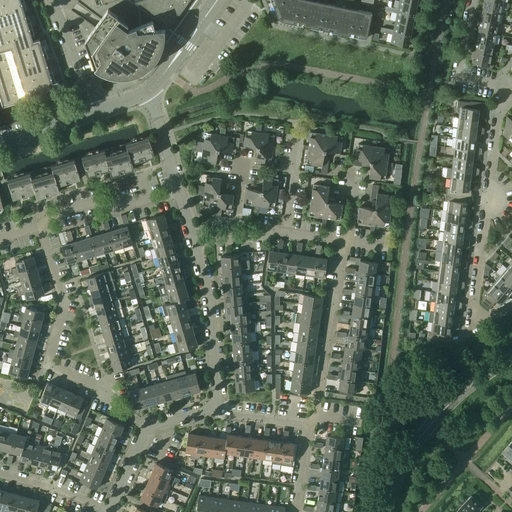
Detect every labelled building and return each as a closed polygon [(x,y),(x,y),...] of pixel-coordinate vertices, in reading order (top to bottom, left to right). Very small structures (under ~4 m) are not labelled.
[(20,0),(0,0),(0,98),(3,107),(20,101),(19,97),(36,92),(37,96),(60,89),(58,81),(52,83),(39,39),(33,41),(20,0)] [(185,0),(140,0),(134,2),(170,28),(188,2),(185,0)] [(270,0),(271,0),(273,6),(274,5),(278,17),(280,19),(296,0),(270,0)] [(296,0),(280,19),(282,20),(294,23),(294,24),(303,26),(303,25),(319,28),(318,29),(323,30),(324,29),(328,30),(328,31),(333,32),(333,31),(349,34),(349,35),(358,37),(358,36),(366,38),(372,12),(359,9),(358,12),(335,8),(335,5),(328,3),(328,6),(304,1),(304,0),(296,0)] [(414,14),(417,4),(400,0),(398,9),(397,11),(414,14)] [(500,13),(502,2),(492,0),(484,0),(483,9),(500,13)] [(412,25),(414,14),(397,11),(398,9),(392,7),(391,12),(397,13),(395,21),(412,25)] [(93,49),(94,50),(103,57),(127,23),(108,9),(87,37),(91,47),(91,48),(92,49),(93,49)] [(483,9),(481,20),(498,23),(500,13),(483,9)] [(481,20),(478,30),(496,34),(498,23),(481,20)] [(410,36),(412,25),(395,21),(394,30),(393,32),(410,36)] [(130,26),(130,25),(127,23),(103,57),(100,61),(101,62),(100,63),(100,67),(102,70),(105,73),(109,74),(112,75),(116,76),(121,76),(125,76),(129,75),(133,74),(137,73),(140,71),(144,69),(148,67),(151,64),(154,61),(156,58),(158,55),(160,51),(162,47),(163,43),(164,41),(150,38),(150,35),(151,32),(150,30),(132,31),(132,30),(132,29),(132,28),(131,27),(131,26),(130,26)] [(410,36),(393,32),(394,30),(387,28),(386,33),(393,34),(391,43),(408,47),(410,36)] [(478,30),(476,41),(493,44),(496,34),(478,30)] [(476,41),(474,51),(491,55),(493,44),(476,41)] [(491,55),(474,51),(472,62),(478,63),(477,66),(488,69),(491,55)] [(460,107),(459,117),(478,120),(479,109),(483,110),(484,103),(474,101),(474,102),(458,100),(457,107),(460,107)] [(510,137),(511,138),(511,120),(506,116),(503,135),(508,139),(510,137)] [(459,117),(457,127),(476,130),(477,127),(478,120),(459,117)] [(260,132),(261,125),(256,125),(255,132),(246,130),(244,145),(256,147),(258,145),(260,132)] [(457,127),(456,138),(475,140),(476,133),(480,133),(480,128),(477,127),(476,130),(457,127)] [(239,138),(234,137),(224,135),(226,128),(221,128),(219,135),(220,135),(218,148),(219,150),(232,151),(233,146),(238,146),(239,138)] [(309,148),(324,150),(326,134),(329,134),(329,129),(325,128),(324,134),(311,132),(309,145),(309,148)] [(258,145),(256,147),(258,147),(258,149),(260,147),(280,150),(280,145),(273,144),(275,135),(260,132),(258,145)] [(218,149),(219,150),(218,148),(220,135),(219,135),(205,133),(204,142),(197,141),(196,146),(216,149),(218,151),(218,149)] [(324,150),(328,151),(340,152),(342,136),(329,134),(326,134),(324,150)] [(126,143),(132,163),(141,160),(142,163),(147,162),(146,159),(154,156),(149,137),(126,143)] [(452,147),(474,150),(474,147),(475,140),(456,138),(453,138),(453,139),(452,140),(451,146),(452,147)] [(356,159),(359,160),(363,160),(371,161),(374,146),(376,146),(376,141),(372,140),(372,146),(358,144),(356,159)] [(126,143),(104,150),(110,170),(111,175),(120,173),(121,176),(126,174),(125,171),(134,169),(132,163),(126,143)] [(322,165),(322,162),(323,158),(324,150),(309,148),(309,145),(303,145),(303,149),(308,149),(306,163),(322,165)] [(216,149),(196,146),(195,151),(202,152),(201,161),(216,164),(218,151),(216,149)] [(387,163),(387,166),(392,167),(393,163),(387,162),(389,148),(376,146),(374,146),(371,161),(387,163)] [(279,155),(280,150),(260,147),(258,149),(256,161),(270,163),(272,154),(279,155)] [(455,148),(453,158),(472,160),(473,153),(477,153),(478,148),(474,147),(474,150),(452,147),(452,148),(455,148)] [(505,148),(501,154),(505,157),(509,151),(505,148)] [(110,170),(104,150),(82,157),(88,176),(96,174),(97,177),(102,175),(101,172),(110,170)] [(453,158),(452,168),(471,170),(471,168),(472,160),(453,158)] [(52,165),(58,185),(66,183),(67,186),(72,184),(71,181),(80,179),(74,159),(52,165)] [(387,163),(371,161),(370,166),(369,177),(385,179),(387,166),(387,163)] [(29,172),(35,192),(37,198),(46,195),(47,198),(52,196),(51,194),(59,191),(58,185),(52,165),(29,172)] [(452,168),(451,178),(470,181),(471,173),(474,174),(475,168),(471,168),(471,170),(452,168)] [(35,192),(29,172),(7,179),(13,199),(22,196),(23,199),(28,197),(27,195),(35,192)] [(217,193),(219,191),(221,179),(206,176),(205,186),(198,185),(197,190),(217,193)] [(264,191),(283,194),(284,189),(277,188),(278,179),(264,177),(262,189),(264,191)] [(446,187),(446,194),(462,196),(463,190),(468,191),(470,181),(451,178),(449,188),(446,187)] [(311,200),(327,202),(328,198),(329,186),(313,184),(311,197),(311,200)] [(259,213),(260,206),(262,193),(260,191),(247,189),(245,203),(255,205),(254,212),(259,213)] [(264,191),(262,189),(262,191),(260,191),(262,193),(260,206),(274,208),(276,198),(283,199),(283,194),(264,191)] [(217,193),(197,190),(197,195),(204,196),(202,205),(217,207),(218,195),(221,193),(219,193),(219,191),(217,193)] [(217,207),(216,214),(221,215),(222,208),(231,209),(233,195),(221,193),(218,195),(217,207)] [(375,208),(391,211),(393,195),(377,193),(377,197),(376,201),(375,208)] [(448,201),(447,211),(466,213),(467,203),(461,202),(462,196),(446,194),(445,200),(448,201)] [(311,200),(311,197),(306,197),(305,201),(311,201),(309,215),(322,217),(325,217),(327,202),(311,200)] [(342,204),(339,204),(335,203),(327,202),(325,217),(322,217),(321,228),(325,229),(327,218),(340,220),(342,204)] [(375,208),(371,208),(359,206),(357,222),(371,224),(373,224),(375,208)] [(391,211),(375,208),(373,224),(371,224),(369,235),(373,236),(375,225),(388,227),(391,211)] [(447,211),(445,221),(464,223),(465,220),(466,213),(447,211)] [(149,229),(167,224),(164,214),(146,220),(149,229)] [(445,221),(444,231),(463,233),(464,226),(468,226),(468,221),(465,220),(464,223),(445,221)] [(149,229),(151,239),(169,233),(167,224),(149,229)] [(117,229),(123,247),(132,244),(127,226),(117,229)] [(117,229),(108,232),(114,250),(123,247),(117,229)] [(444,231),(443,241),(462,243),(462,241),(463,233),(444,231)] [(108,232),(99,234),(104,252),(114,250),(108,232)] [(151,239),(154,248),(172,243),(169,233),(151,239)] [(99,234),(90,237),(95,255),(104,252),(99,234)] [(90,237),(81,240),(86,258),(95,255),(90,237)] [(81,240),(71,242),(77,261),(86,258),(81,240)] [(443,241),(441,251),(460,254),(461,246),(465,247),(466,241),(462,241),(462,243),(443,241)] [(77,261),(71,242),(62,245),(67,263),(77,261)] [(154,248),(157,257),(175,252),(172,243),(154,248)] [(276,270),(279,252),(269,250),(266,269),(276,270)] [(441,251),(440,261),(459,264),(459,261),(460,254),(441,251)] [(157,257),(160,266),(178,261),(175,252),(157,257)] [(276,270),(286,272),(289,253),(279,252),(276,270)] [(286,272),(295,273),(298,254),(289,253),(286,272)] [(295,273),(305,274),(308,256),(298,254),(295,273)] [(249,264),(249,260),(240,260),(240,255),(221,256),(222,266),(249,264)] [(17,267),(12,269),(13,273),(36,266),(33,256),(15,262),(17,267)] [(305,274),(314,276),(317,257),(308,256),(305,274)] [(317,257),(314,276),(324,277),(327,259),(317,257)] [(358,271),(377,274),(378,263),(360,260),(358,271)] [(160,266),(162,275),(180,270),(178,261),(160,266)] [(440,261),(439,271),(458,274),(459,266),(462,267),(463,261),(459,261),(459,264),(440,261)] [(222,266),(222,276),(241,274),(241,269),(254,268),(253,263),(249,264),(222,266)] [(39,275),(36,266),(13,273),(14,277),(19,276),(21,281),(39,275)] [(511,272),(507,268),(500,276),(511,286),(511,272)] [(183,279),(180,270),(162,275),(165,285),(183,279)] [(108,282),(112,280),(109,271),(87,277),(89,287),(108,282)] [(375,285),(377,274),(358,271),(357,282),(375,285)] [(439,271),(437,281),(456,284),(457,281),(458,274),(439,271)] [(241,274),(222,276),(223,285),(247,283),(246,279),(241,279),(241,274)] [(41,284),(39,275),(21,281),(22,286),(17,287),(15,288),(16,292),(41,284)] [(511,286),(500,276),(493,283),(508,296),(511,291),(511,286)] [(186,289),(183,279),(165,285),(168,294),(186,289)] [(456,287),(460,287),(461,282),(457,281),(456,284),(437,281),(436,291),(455,294),(456,287)] [(89,287),(92,296),(110,291),(108,282),(89,287)] [(374,295),(375,285),(357,282),(355,293),(374,295)] [(223,285),(224,295),(242,293),(242,288),(247,288),(247,283),(223,285)] [(501,304),(508,296),(493,283),(487,291),(483,288),(482,296),(492,305),(497,300),(501,304)] [(18,296),(20,295),(25,294),(26,299),(44,294),(41,284),(16,292),(18,296)] [(168,294),(170,303),(171,303),(184,299),(184,300),(189,298),(186,289),(168,294)] [(274,300),(279,300),(279,297),(284,295),(284,291),(278,290),(275,294),(275,296),(274,296),(274,300)] [(113,300),(110,291),(92,296),(95,306),(113,300)] [(435,301),(435,302),(454,304),(454,301),(455,294),(436,291),(430,291),(429,301),(435,301)] [(243,299),(242,293),(224,295),(224,304),(252,302),(252,298),(248,298),(243,299)] [(372,306),(374,295),(355,293),(353,303),(372,306)] [(303,304),(321,306),(323,297),(304,294),(303,304)] [(187,309),(184,300),(184,299),(171,303),(170,303),(166,304),(166,305),(162,306),(165,315),(169,314),(187,309)] [(116,309),(113,300),(95,306),(98,315),(116,309)] [(280,305),(279,300),(274,300),(274,310),(283,310),(283,305),(280,305)] [(435,302),(434,312),(453,314),(454,307),(457,307),(458,302),(454,301),(454,304),(435,302)] [(244,307),(248,307),(253,307),(252,302),(224,304),(225,314),(230,314),(244,313),(244,312),(244,307)] [(370,317),(372,306),(353,303),(352,314),(370,317)] [(303,304),(301,313),(320,316),(321,306),(303,304)] [(20,311),(18,316),(41,322),(44,312),(36,310),(36,308),(30,306),(29,308),(26,307),(24,313),(20,311)] [(98,315),(100,324),(119,319),(116,309),(98,315)] [(169,314),(171,323),(189,318),(187,309),(169,314)] [(3,314),(1,321),(8,323),(10,314),(3,312),(3,314)] [(230,314),(231,323),(250,322),(249,312),(244,312),(244,313),(230,314)] [(434,312),(432,322),(451,324),(452,322),(453,314),(434,312)] [(318,326),(320,316),(301,313),(296,313),(295,322),(300,323),(318,326)] [(369,327),(370,317),(352,314),(350,325),(369,327)] [(39,331),(41,322),(18,316),(17,320),(22,321),(21,326),(39,331)] [(192,327),(189,318),(171,323),(174,332),(192,327)] [(121,328),(119,319),(100,324),(103,333),(121,328)] [(232,333),(250,332),(255,331),(255,322),(250,322),(231,323),(232,333)] [(447,335),(447,334),(450,335),(451,327),(455,328),(455,322),(452,322),(451,324),(432,322),(431,332),(428,331),(427,338),(440,340),(441,334),(443,334),(443,335),(447,335)] [(300,323),(298,332),(317,335),(318,326),(300,323)] [(367,338),(369,327),(350,325),(349,335),(367,338)] [(36,340),(39,331),(21,326),(19,331),(15,330),(14,334),(36,340)] [(174,332),(177,342),(195,336),(192,327),(174,332)] [(124,337),(121,328),(103,333),(106,343),(124,337)] [(232,333),(232,343),(251,341),(250,332),(232,333)] [(298,332),(297,342),(316,345),(317,335),(298,332)] [(34,350),(36,340),(14,334),(12,338),(17,340),(16,345),(34,350)] [(349,335),(347,346),(363,349),(366,349),(367,338),(349,335)] [(195,336),(177,342),(173,343),(176,352),(191,348),(198,346),(195,336)] [(127,346),(124,337),(106,343),(109,352),(127,346)] [(232,343),(233,352),(252,351),(251,341),(232,343)] [(297,342),(296,352),(314,354),(316,345),(297,342)] [(32,359),(34,350),(16,345),(14,350),(10,349),(9,353),(32,359)] [(129,356),(127,346),(109,352),(111,361),(129,356)] [(345,346),(343,357),(362,359),(363,349),(347,346),(345,346)] [(233,352),(234,362),(253,360),(252,351),(233,352)] [(296,352),(294,361),(313,364),(314,354),(296,352)] [(29,368),(32,359),(9,353),(7,357),(12,358),(11,363),(29,368)] [(129,356),(111,361),(114,371),(132,365),(129,356)] [(343,357),(342,367),(360,370),(362,359),(343,357)] [(234,362),(235,371),(253,370),(258,370),(257,360),(253,360),(234,362)] [(294,361),(293,371),(312,373),(313,364),(294,361)] [(29,368),(11,363),(9,368),(5,367),(3,372),(26,378),(29,368)] [(359,381),(360,370),(342,367),(340,378),(359,381)] [(235,371),(235,381),(254,379),(253,370),(235,371)] [(293,371),(292,380),(310,383),(312,373),(293,371)] [(186,375),(191,393),(200,390),(195,372),(186,375)] [(176,378),(175,375),(171,375),(172,379),(167,380),(172,398),(181,396),(176,378)] [(186,375),(176,378),(181,396),(191,393),(186,375)] [(357,392),(359,381),(340,378),(339,389),(342,390),(342,394),(349,395),(350,391),(357,392)] [(254,379),(235,381),(236,391),(255,390),(254,379)] [(167,380),(158,383),(163,401),(172,398),(167,380)] [(310,383),(292,380),(290,390),(309,393),(310,383)] [(40,400),(49,404),(56,386),(47,382),(40,400)] [(158,383),(149,385),(154,404),(163,401),(158,383)] [(145,406),(154,404),(149,385),(139,388),(145,406)] [(49,404),(58,407),(65,390),(56,386),(49,404)] [(145,406),(139,388),(130,391),(135,409),(145,406)] [(65,390),(58,407),(63,409),(67,411),(74,394),(65,390)] [(74,394),(67,411),(75,415),(75,417),(80,419),(88,402),(83,400),(83,398),(74,394)] [(402,419),(392,412),(384,424),(394,430),(402,419)] [(102,428),(120,435),(124,426),(106,418),(102,428)] [(62,421),(56,419),(53,424),(59,427),(62,421)] [(74,423),(70,432),(71,432),(75,434),(76,435),(80,425),(74,423)] [(102,428),(99,436),(116,444),(120,435),(102,428)] [(2,450),(11,452),(16,434),(7,432),(2,450)] [(195,458),(198,435),(188,433),(185,452),(191,453),(190,458),(195,458)] [(11,452),(21,455),(25,441),(26,437),(16,434),(11,452)] [(225,453),(234,454),(237,435),(227,434),(226,439),(227,439),(225,453)] [(207,436),(198,435),(195,458),(199,459),(200,454),(205,455),(207,436)] [(234,454),(244,455),(246,437),(237,435),(234,454)] [(325,446),(344,448),(349,449),(350,438),(327,435),(325,446)] [(112,453),(116,444),(99,436),(95,445),(112,453)] [(217,438),(207,436),(205,455),(210,456),(209,460),(213,461),(217,438)] [(29,462),(35,438),(31,437),(30,442),(25,441),(21,455),(19,460),(29,462)] [(244,455),(253,457),(256,438),(246,437),(244,455)] [(29,462),(38,465),(43,446),(38,444),(39,440),(35,438),(29,462)] [(227,439),(226,439),(217,438),(213,461),(213,465),(217,466),(218,462),(218,457),(224,458),(225,453),(227,439)] [(265,440),(256,438),(253,457),(263,458),(265,440)] [(263,458),(272,459),(275,441),(265,440),(263,458)] [(511,440),(503,451),(511,458),(511,461),(511,462),(511,440)] [(284,442),(275,441),(272,459),(272,464),(281,465),(284,442)] [(38,465),(48,467),(54,443),(50,442),(48,447),(43,446),(38,465)] [(284,442),(281,465),(291,466),(294,444),(284,442)] [(54,443),(48,467),(57,470),(62,451),(57,449),(58,445),(54,443)] [(95,445),(91,454),(108,462),(112,453),(95,445)] [(342,459),(344,448),(325,446),(324,456),(342,459)] [(91,454),(89,459),(86,458),(85,462),(87,463),(105,470),(108,462),(91,454)] [(341,470),(342,459),(324,456),(322,467),(341,470)] [(101,479),(105,470),(87,463),(83,472),(101,479)] [(152,472),(174,481),(175,477),(171,475),(173,470),(156,463),(152,472)] [(322,467),(321,478),(339,480),(341,470),(322,467)] [(101,479),(83,472),(80,481),(97,489),(101,479)] [(152,472),(148,481),(165,488),(167,483),(172,485),(174,481),(152,472)] [(321,478),(319,488),(338,491),(339,480),(321,478)] [(148,481),(144,489),(166,499),(168,495),(163,493),(165,488),(148,481)] [(338,491),(319,488),(318,499),(336,502),(338,491)] [(163,503),(164,503),(166,499),(144,489),(140,499),(161,507),(163,503)] [(6,511),(11,493),(2,491),(0,497),(0,509),(2,510),(1,511),(6,511)] [(15,511),(20,495),(11,493),(6,511),(15,511)] [(19,500),(15,511),(25,511),(29,500),(30,498),(20,495),(19,500)] [(206,511),(209,496),(199,495),(196,511),(206,511)] [(471,495),(455,511),(475,511),(481,505),(471,495)] [(216,511),(218,498),(209,496),(206,511),(216,511)] [(29,500),(25,511),(36,511),(39,501),(39,500),(30,498),(29,500)] [(225,511),(228,499),(218,498),(216,511),(225,511)] [(225,511),(235,511),(237,500),(228,499),(225,511)] [(331,511),(334,511),(336,502),(318,499),(316,510),(331,511)] [(235,511),(245,511),(247,502),(237,500),(235,511)] [(254,511),(256,503),(247,502),(245,511),(254,511)] [(256,503),(254,511),(264,511),(266,505),(256,503)]
